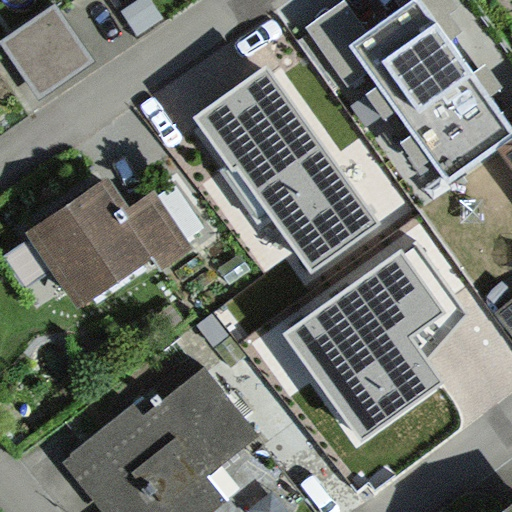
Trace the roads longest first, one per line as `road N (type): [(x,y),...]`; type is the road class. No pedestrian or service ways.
road 1 (residential): [(0,170),(245,0)]
road 2 (residential): [(396,511),(511,424)]
